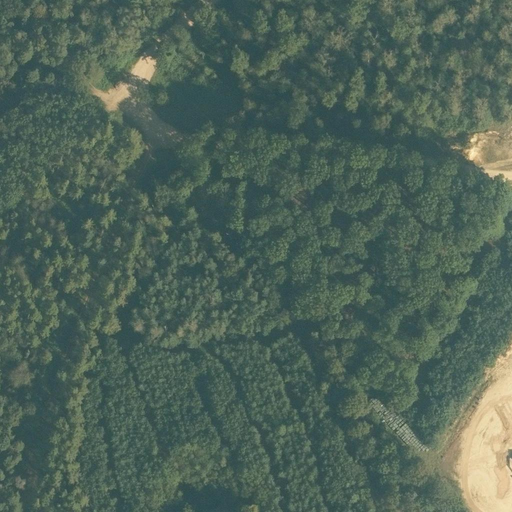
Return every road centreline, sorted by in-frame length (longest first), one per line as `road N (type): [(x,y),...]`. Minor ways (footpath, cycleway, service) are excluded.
road 1 (track): [(247,240),(152,126),(20,511)]
road 2 (track): [(102,115),(447,160)]
road 3 (track): [(212,0),(102,115)]
road 4 (track): [(0,216),(102,115)]
road 5 (track): [(102,115),(47,0)]
